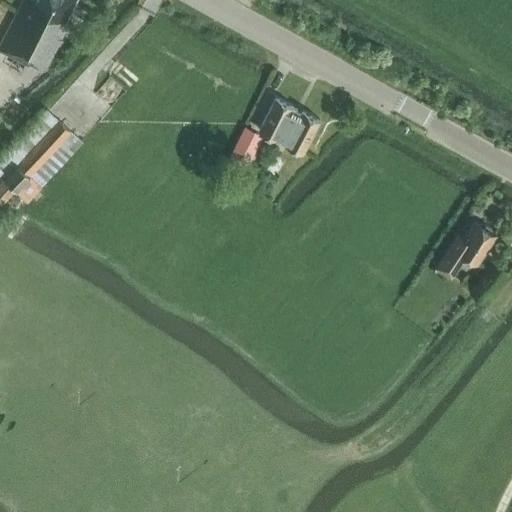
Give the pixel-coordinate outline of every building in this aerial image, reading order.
[(65,19),(74,0),(22,0),(0,43),(0,49),(28,64),(29,61),(44,69),(69,21),(65,19)] [(259,128),(271,134),(302,150),(319,118),(275,95),(259,128)] [(83,141),(59,119),(47,108),(3,154),(15,166),(0,182),(0,202),(1,203),(15,189),(27,201),(83,141)] [(495,233),(474,219),(463,236),(458,233),(436,266),(450,275),(465,253),(476,261),(495,233)] [(510,271),(497,261),(474,290),(487,301),(510,271)]
